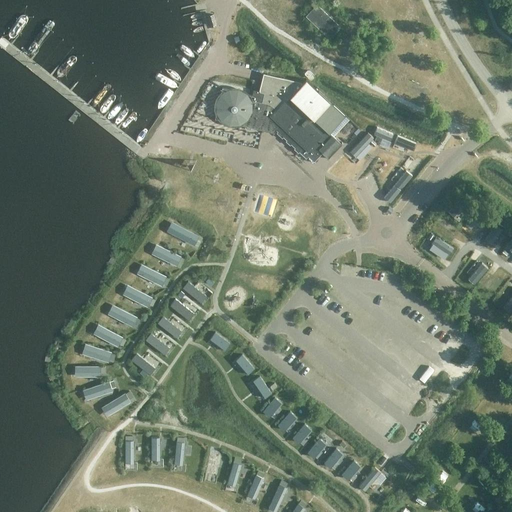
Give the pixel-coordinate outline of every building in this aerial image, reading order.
[(329,38),(340,27),(316,4),(306,15),(329,38)] [(216,24),(213,14),(207,16),(210,25),(216,24)] [(216,112),(215,118),(221,120),(222,120),(224,122),(227,124),(230,125),(234,125),(237,125),(239,124),(245,126),(245,125),(262,129),(263,128),(269,130),(273,130),(275,128),(281,135),(282,136),(305,157),(307,155),(314,161),(322,152),(328,158),(341,143),(328,131),(334,126),(344,115),(329,102),(329,101),(306,79),(302,83),(300,81),(263,72),(263,73),(261,81),(258,91),(253,89),(251,95),(246,93),(245,93),(243,91),(240,90),(237,89),(233,89),(230,89),(228,89),(222,88),(220,94),(220,95),(218,97),(217,100),(216,104),(215,107),(216,110),(216,112)] [(459,218),(470,206),(460,197),(448,210),(458,220),(459,218)] [(474,209),(463,225),(471,231),(482,215),(474,209)] [(496,225),(485,240),(493,246),(504,231),(496,225)] [(431,245),(447,257),(453,249),(438,237),(431,245)] [(511,237),(502,252),(510,258),(511,254),(511,237)] [(481,258),(470,273),(478,279),(489,264),(481,258)] [(499,271),(488,286),(496,292),(507,277),(499,271)] [(390,328),(376,345),(391,356),(405,339),(390,328)] [(212,339),(225,349),(231,342),(217,332),(212,339)] [(406,341),(393,358),(400,363),(413,346),(406,341)] [(401,365),(408,370),(422,353),(415,348),(401,365)] [(249,373),(255,367),(243,353),(236,359),(249,373)] [(370,356),(357,373),(372,384),(385,368),(370,356)] [(426,373),(430,365),(426,363),(422,371),(426,373)] [(380,392),(395,376),(389,370),(374,386),(380,392)] [(261,375),(253,380),(265,397),(273,392),(261,375)] [(383,392),(397,405),(411,389),(397,376),(383,392)] [(494,398),(501,403),(508,395),(500,389),(494,398)] [(102,407),(108,416),(131,401),(125,391),(102,407)] [(276,395),(263,410),(271,416),(283,402),(276,395)] [(290,410),(278,424),(285,431),(298,416),(290,410)] [(305,422),(293,436),(300,443),(313,428),(305,422)] [(161,459),(161,436),(152,436),(152,459),(161,459)] [(321,436),(308,451),(316,457),(328,443),(321,436)] [(184,463),(184,441),(176,441),(176,463),(184,463)] [(336,447),(324,461),(331,468),(344,453),(336,447)] [(206,474),(215,475),(219,452),(210,451),(206,474)] [(354,458),(341,472),(349,479),(361,464),(354,458)] [(237,485),(243,464),(234,461),(228,482),(237,485)] [(374,466),(358,485),(364,490),(380,472),(374,466)]
